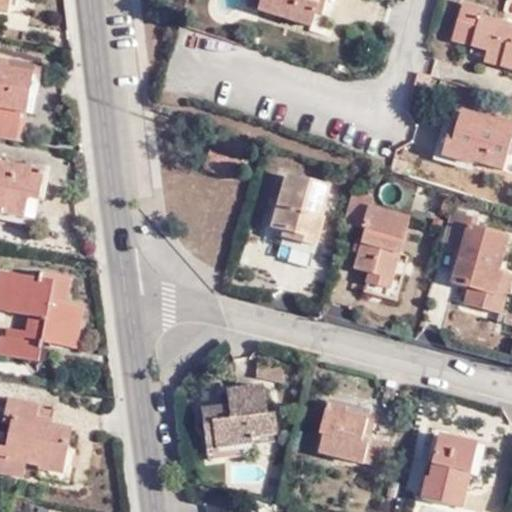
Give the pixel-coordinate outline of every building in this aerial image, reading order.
[(0,0),(0,7),(9,9),(10,0),(0,0)] [(262,0),(259,13),(312,28),(319,8),(324,10),(327,0),(262,0)] [(506,56),(502,66),(511,68),(511,27),(482,19),(485,9),(465,3),(454,40),(490,51),(506,56)] [(487,61),(502,66),(506,56),(490,51),(487,61)] [(28,117),(31,117),(38,77),(11,73),(12,66),(0,64),(0,139),(17,143),(22,115),(28,117)] [(22,115),(17,143),(23,144),(28,117),(22,115)] [(472,161),(503,170),(511,136),(511,129),(461,115),(456,134),(450,132),(443,157),(471,166),(472,161)] [(208,172),(233,179),(238,163),(212,156),(208,172)] [(0,214),(28,219),(32,193),(43,195),(47,168),(23,165),(22,169),(0,165),(0,214)] [(270,233),(315,246),(324,216),(319,215),(328,185),(288,173),(270,233)] [(28,219),(0,214),(0,224),(37,231),(43,195),(32,193),(28,219)] [(376,201),(358,197),(350,225),(369,231),(358,271),(372,276),(370,285),(392,291),(414,222),(373,211),(376,201)] [(474,220),(456,215),(448,244),(461,247),(467,249),(464,263),(457,261),(450,284),(466,288),(463,302),(499,312),(500,313),(505,296),(495,292),(501,273),(497,271),(507,238),(472,227),(474,220)] [(461,247),(457,261),(464,263),(467,249),(461,247)] [(31,334),(56,338),(57,331),(77,334),(82,307),(70,305),(75,277),(44,271),(43,278),(18,273),(17,276),(6,274),(2,299),(12,301),(10,310),(35,316),(31,334)] [(511,276),(501,273),(495,292),(505,296),(511,276)] [(505,314),(500,313),(499,312),(497,321),(503,323),(505,314)] [(511,316),(505,314),(503,323),(511,324),(511,316)] [(74,349),(77,334),(57,331),(56,338),(55,344),(74,349)] [(1,354),(42,362),(45,345),(5,337),(1,354)] [(284,368),(258,364),(255,380),(281,385),(283,373),(284,368)] [(298,375),(283,373),(281,385),(296,386),(298,375)] [(229,406),(211,409),(216,448),(251,444),(251,439),(272,436),(276,435),(274,414),(266,415),(263,386),(228,390),(229,406)] [(0,467),(0,471),(32,476),(34,463),(50,465),(49,469),(70,471),(78,426),(58,423),(44,420),(47,405),(16,399),(11,423),(20,424),(17,444),(4,442),(0,467)] [(61,407),(47,405),(44,420),(58,423),(61,407)] [(324,454),(387,470),(395,445),(375,440),(379,422),(351,415),(352,411),(332,406),(324,434),(329,435),(324,454)] [(252,452),(251,444),(216,448),(211,409),(203,410),(209,457),(252,452)] [(424,501),(464,510),(481,448),(444,438),(434,481),(429,480),(424,501)]
